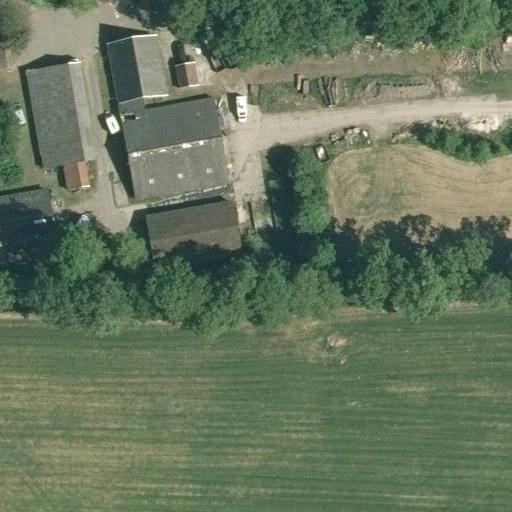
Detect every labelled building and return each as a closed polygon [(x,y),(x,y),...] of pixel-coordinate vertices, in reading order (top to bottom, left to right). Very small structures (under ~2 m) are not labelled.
[(228,183),(213,98),(145,111),(143,100),(166,96),(155,37),(108,45),(136,200),(228,183)] [(176,67),(180,89),(197,85),(193,64),(176,67)] [(86,163),(63,167),(67,191),(90,187),(86,163)] [(0,197),(0,263),(60,253),(47,189),(0,197)] [(146,218),(155,269),(241,254),(232,203),(146,218)]
